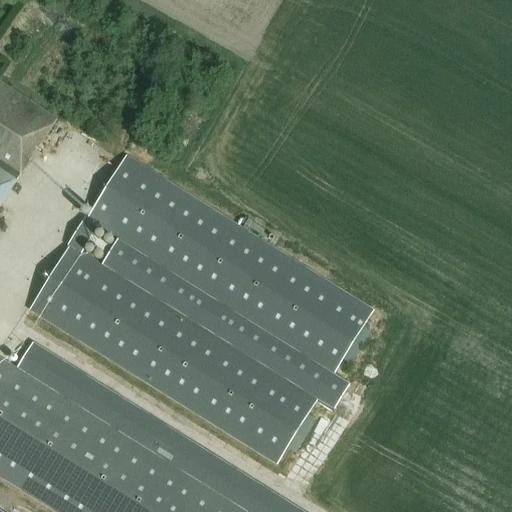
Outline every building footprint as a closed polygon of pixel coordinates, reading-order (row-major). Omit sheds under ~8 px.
[(0,208),(58,116),(0,79),(0,208)] [(128,158),(31,312),(277,466),(287,450),(308,417),(318,402),(102,266),(86,256),(82,253),(98,228),(106,233),(118,240),(335,376),(344,362),(364,330),(374,313),(128,158)] [(118,240),(102,266),(318,402),(334,412),(350,386),(335,376),(118,240)] [(299,511),(32,344),(17,369),(244,511),(299,511)] [(0,359),(0,478),(54,511),(244,511),(17,369),(0,359)]
